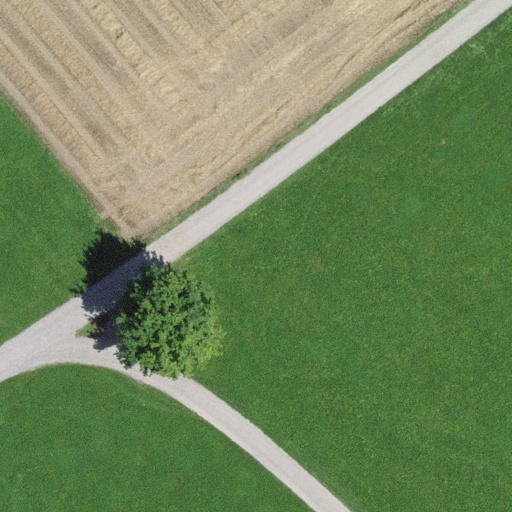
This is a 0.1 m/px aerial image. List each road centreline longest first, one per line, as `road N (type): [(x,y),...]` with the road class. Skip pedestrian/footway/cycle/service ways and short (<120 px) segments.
road 1 (track): [(505,0),(136,274),(87,329),(0,365)]
road 2 (track): [(330,511),(181,387),(87,329)]
